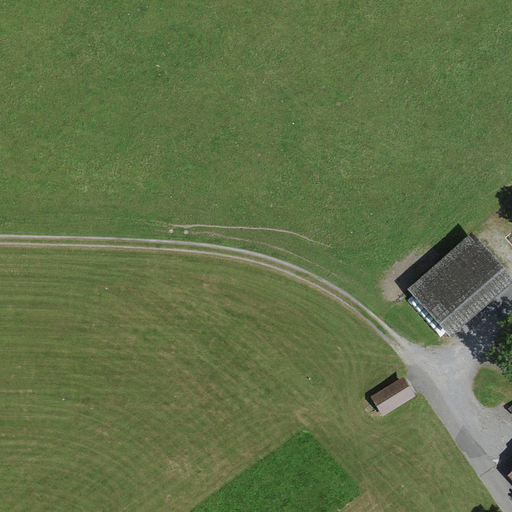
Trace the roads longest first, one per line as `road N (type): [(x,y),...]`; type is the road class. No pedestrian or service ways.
road 1 (track): [(0,236),(235,249),(297,265),(353,296),(416,370)]
road 2 (unclassified): [(511,504),(416,370)]
